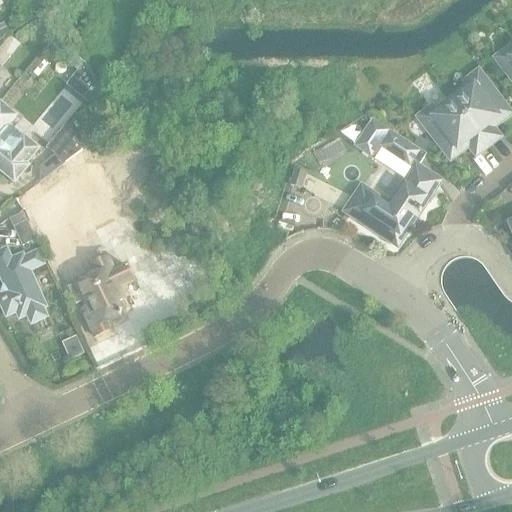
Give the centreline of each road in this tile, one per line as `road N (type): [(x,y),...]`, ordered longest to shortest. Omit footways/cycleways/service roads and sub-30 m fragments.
road 1 (residential): [(36,421),(221,335),(293,261),(315,252),(400,293)]
road 2 (secondary): [(475,437),(249,511)]
road 3 (residential): [(400,293),(481,399)]
